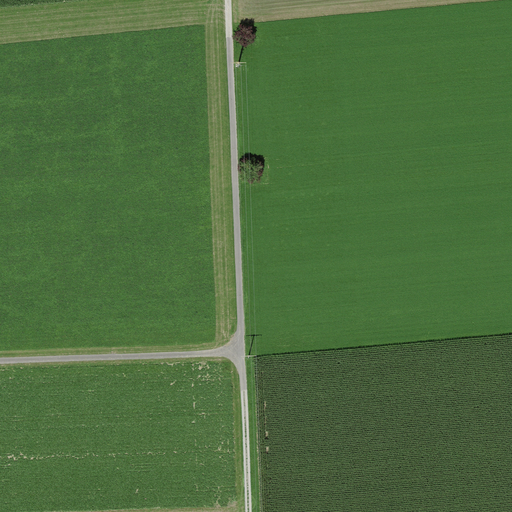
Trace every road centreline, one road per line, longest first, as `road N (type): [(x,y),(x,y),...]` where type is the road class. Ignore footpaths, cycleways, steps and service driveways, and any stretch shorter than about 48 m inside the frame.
road 1 (track): [(242,353),(229,0)]
road 2 (track): [(242,353),(0,362)]
road 3 (track): [(242,353),(250,511)]
